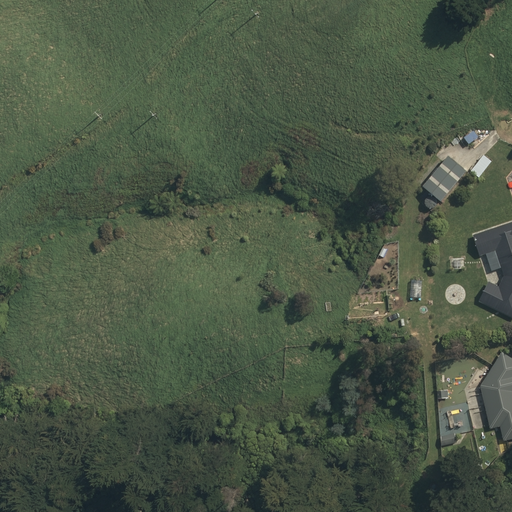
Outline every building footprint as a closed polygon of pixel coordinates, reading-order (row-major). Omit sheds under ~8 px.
[(475,127),(463,133),(467,143),(479,137),(475,127)] [(478,178),(489,158),(479,152),(467,171),(478,178)] [(442,203),(467,173),(449,157),(423,187),(442,203)] [(426,199),(425,202),(425,204),(426,207),(428,209),(431,209),(434,209),(436,207),(437,204),(437,202),(436,199),(434,198),(431,197),(428,198),(426,199)] [(488,281),(478,301),(511,317),(511,221),(472,234),(479,256),(495,250),(503,276),(498,286),(488,281)] [(511,358),(501,352),(479,386),(489,428),(500,426),(503,441),(511,438),(511,358)] [(447,361),(435,362),(436,374),(448,374),(447,361)]
